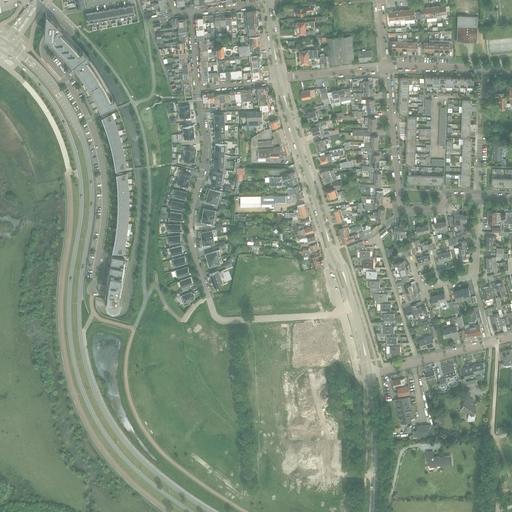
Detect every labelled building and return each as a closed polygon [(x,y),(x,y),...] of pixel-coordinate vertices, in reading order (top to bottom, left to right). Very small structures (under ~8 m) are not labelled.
[(468,3),(466,3),(457,4),(457,10),(465,9),(466,9),(479,8),(478,1),(477,2),(477,1),(476,1),(476,2),(468,3)] [(295,9),(296,15),(296,16),(307,15),(307,11),(315,10),(314,4),(308,4),(308,8),(295,9)] [(446,6),(446,5),(441,6),(442,17),(447,16),(447,15),(450,14),(449,6),(446,6)] [(427,18),(425,8),(420,8),(420,11),(418,11),(418,19),(427,18)] [(415,12),(414,9),(409,9),(410,20),(418,19),(418,11),(415,12)] [(62,28),(49,16),(45,13),(43,36),(46,38),(50,42),(54,46),(59,51),(64,56),(68,61),(71,65),(86,54),(82,49),(79,51),(78,52),(73,47),(69,42),(63,37),(58,31),(57,30),(60,27),(61,28),(61,29),(62,28)] [(478,16),(458,16),(457,26),(458,26),(457,37),(457,42),(458,41),(464,41),(464,39),(470,40),(470,41),(476,41),(476,43),(477,43),(477,38),(477,27),(478,27),(478,16)] [(178,20),(178,18),(175,18),(176,23),(174,24),(173,25),(173,26),(175,26),(186,25),(186,19),(178,20)] [(260,36),(258,36),(245,38),(245,41),(250,41),(250,43),(249,43),(249,44),(261,43),(260,36)] [(351,36),(346,36),(327,38),(329,56),(330,62),(330,63),(330,62),(341,61),(341,62),(342,62),(342,61),(353,60),(353,61),(354,61),(353,57),(359,56),(359,62),(365,61),(365,60),(372,59),(372,60),(373,60),(373,58),(372,50),(358,52),(353,52),(351,36)] [(398,42),(392,42),(392,41),(390,40),(390,49),(392,49),(392,50),(397,50),(398,42)] [(452,41),(445,41),(444,52),(449,52),(450,48),(453,48),(453,45),(452,41)] [(418,42),(413,42),(412,50),(418,51),(418,47),(421,47),(421,44),(418,44),(418,42)] [(261,54),(261,49),(260,44),(261,44),(261,43),(249,44),(238,46),(239,56),(249,55),(260,54),(261,54)] [(424,43),(424,44),(421,44),(421,47),(424,47),(424,51),(429,51),(429,43),(424,43)] [(313,49),(304,50),(299,51),(300,59),(311,58),(313,57),(313,49)] [(108,109),(116,106),(117,106),(114,100),(111,101),(110,102),(107,96),(103,89),(99,82),(96,77),(92,71),(89,66),(85,62),(87,61),(89,59),(86,54),(71,65),(75,70),(78,74),(81,78),(85,84),(88,90),(92,96),(95,102),(98,108),(100,113),(106,111),(109,110),(108,109)] [(360,85),(360,87),(360,88),(364,87),(373,87),(373,81),(372,81),(372,77),(368,78),(368,81),(364,81),(362,83),(361,82),(360,84),(360,85)] [(2,87),(0,89),(3,91),(7,96),(14,88),(10,84),(5,90),(2,87)] [(511,108),(511,86),(510,87),(510,93),(510,98),(510,100),(511,100),(511,103),(506,103),(506,97),(504,97),(504,94),(494,94),(494,97),(499,97),(499,107),(505,107),(505,108),(506,108),(506,107),(506,106),(511,106),(511,108)] [(14,88),(7,96),(11,100),(14,102),(16,101),(13,98),(19,93),(14,88)] [(303,99),(307,98),(314,97),(313,90),(314,89),(301,92),(303,99)] [(341,102),(339,90),(332,91),(333,92),(327,93),(329,98),(329,99),(331,103),(341,102)] [(362,99),(362,96),(351,96),(351,99),(352,105),(354,105),(354,100),(355,100),(355,99),(362,99)] [(18,103),(16,104),(18,107),(21,112),(29,106),(26,101),(20,106),(18,103)] [(177,106),(178,112),(190,111),(190,110),(190,107),(190,105),(182,105),(182,102),(176,103),(176,107),(177,106)] [(29,106),(21,112),(25,117),(27,120),(29,118),(27,115),(33,111),(29,106)] [(190,111),(178,112),(178,117),(177,118),(177,121),(184,120),(183,117),(191,117),(191,114),(191,111),(190,112),(190,111)] [(262,111),(240,111),(241,126),(263,125),(262,111)] [(316,114),(315,111),(307,113),(309,120),(313,119),(314,122),(318,121),(317,118),(319,117),(318,113),(316,114)] [(107,115),(102,117),(104,123),(114,119),(111,113),(110,114),(107,115)] [(114,119),(104,123),(106,128),(116,125),(114,119)] [(280,125),(278,119),(269,122),(269,121),(266,122),(267,126),(264,127),(265,130),(280,125)] [(31,121),(28,122),(30,125),(33,130),(42,125),(39,120),(32,124),(31,121)] [(326,120),(318,123),(315,123),(316,127),(311,128),(313,135),(321,133),(322,137),(330,134),(328,130),(323,132),(322,128),(323,128),(322,125),(327,124),(326,120)] [(182,133),(194,131),(194,130),(194,128),(193,125),(186,127),(185,124),(179,124),(180,128),(183,127),(184,133),(182,133)] [(376,124),(365,124),(365,126),(368,126),(368,130),(359,130),(353,130),(353,133),(370,133),(370,130),(376,130),(376,124)] [(42,125),(33,130),(36,136),(36,135),(38,139),(40,137),(38,134),(45,131),(42,125)] [(118,131),(116,125),(106,128),(108,134),(118,131)] [(281,128),(276,130),(272,132),(274,138),(272,139),(272,141),(258,142),(257,135),(251,138),(251,141),(250,148),(251,148),(273,147),(273,144),(279,143),(280,145),(287,142),(286,138),(285,135),(284,135),(283,133),(284,132),(283,129),(281,129),(281,128)] [(227,130),(225,130),(215,131),(215,133),(215,135),(215,136),(221,136),(221,139),(228,139),(227,130)] [(119,137),(118,131),(108,134),(110,140),(119,137)] [(194,132),(194,131),(182,133),(183,139),(179,139),(180,143),(188,141),(188,138),(195,137),(195,135),(195,132),(194,132)] [(353,133),(353,135),(359,135),(365,136),(366,136),(366,139),(364,139),(364,142),(366,142),(378,142),(378,136),(376,136),(373,136),(371,136),(370,136),(370,133),(353,133)] [(121,143),(119,137),(110,140),(111,146),(121,143)] [(328,139),(321,141),(316,142),(317,142),(318,146),(316,146),(318,151),(325,149),(328,148),(326,144),(329,143),(328,139)] [(41,140),(38,141),(40,144),(39,145),(42,150),(51,146),(49,141),(42,144),(41,140)] [(122,149),(121,143),(111,146),(113,151),(122,149)] [(500,143),(500,146),(494,145),(494,153),(493,153),(493,158),(498,159),(499,159),(502,159),(502,154),(503,148),(508,148),(508,143),(500,143)] [(291,153),(288,144),(282,146),(278,147),(274,148),(274,147),(273,147),(251,148),(251,164),(258,164),(258,158),(262,158),(262,161),(269,161),(277,161),(277,158),(284,158),(283,155),(291,153)] [(183,154),(195,156),(195,155),(195,156),(196,153),(196,150),(189,149),(189,146),(183,145),(182,149),(184,149),(183,154)] [(51,146),(42,150),(44,156),(45,159),(47,158),(46,155),(53,152),(51,146)] [(361,151),(358,151),(358,154),(369,154),(369,160),(380,160),(380,154),(377,154),(378,151),(367,151),(361,151)] [(195,156),(183,154),(182,160),(181,160),(180,163),(186,164),(187,161),(194,162),(195,160),(195,157),(195,156)] [(326,155),(324,155),(319,157),(321,163),(332,160),(330,154),(326,155)] [(48,161),(46,162),(46,165),(47,171),(57,169),(56,163),(49,165),(48,161)] [(47,177),(44,177),(45,181),(52,180),(51,176),(59,175),(57,169),(47,171),(46,171),(47,177)] [(177,178),(189,181),(190,180),(191,178),(190,178),(191,175),(184,173),(185,170),(179,169),(178,172),(179,172),(177,178)] [(329,170),(326,171),(321,172),(322,178),(331,175),(330,171),(332,170),(332,169),(329,170)] [(295,172),(290,173),(281,176),(281,177),(273,178),(273,177),(269,177),(270,182),(277,182),(283,181),(296,177),(295,172)] [(336,174),(331,175),(322,178),(324,183),(333,180),(333,181),(337,179),(336,174)] [(298,182),(296,177),(283,181),(277,182),(270,182),(270,187),(276,187),(278,185),(283,185),(289,183),(290,185),(298,182)] [(189,181),(177,178),(176,183),(175,183),(174,186),(180,188),(181,185),(188,187),(188,185),(189,185),(189,182),(189,181)] [(299,185),(294,186),(291,187),(292,190),(287,192),(288,193),(285,193),(286,196),(288,195),(294,194),(293,193),(301,190),(299,185)] [(377,188),(374,188),(374,194),(371,194),(371,197),(383,197),(383,191),(382,191),(382,188),(377,188)] [(180,197),(185,198),(187,192),(176,189),(174,195),(173,198),(179,200),(180,197)] [(209,190),(208,194),(221,198),(223,192),(220,191),(210,189),(209,190)] [(336,189),(332,191),(327,192),(329,198),(341,195),(341,196),(342,198),(345,197),(343,191),(337,193),(336,189)] [(288,195),(286,196),(286,202),(286,203),(290,203),(295,201),(296,199),(304,196),(302,191),(294,194),(288,195)] [(207,199),(206,201),(216,203),(219,204),(221,198),(208,194),(207,199)] [(275,202),(286,202),(286,196),(275,196),(267,196),(261,196),(240,196),(240,207),(261,206),(276,206),(275,202)] [(367,196),(360,196),(362,202),(363,205),(379,206),(379,203),(383,203),(383,197),(371,197),(371,199),(373,199),(373,203),(366,203),(367,196)] [(177,208),(183,209),(184,202),(173,200),(171,200),(169,206),(171,207),(170,210),(177,211),(177,208)] [(307,209),(305,204),(297,206),(298,209),(293,210),(294,213),(307,209)] [(204,210),(203,215),(217,217),(218,211),(215,210),(204,209),(204,211),(204,210)] [(309,215),(307,209),(294,213),(285,213),(285,217),(292,217),(300,214),(301,217),(309,215)] [(175,219),(181,220),(181,218),(182,219),(182,214),(182,213),(171,212),(170,218),(169,218),(169,221),(175,222),(175,219)] [(348,212),(347,213),(335,216),(337,222),(344,220),(344,218),(353,215),(353,216),(358,215),(358,213),(353,213),(352,213),(349,212),(348,212)] [(203,219),(202,221),(213,223),(215,223),(217,217),(203,215),(202,219),(203,219)] [(309,216),(304,217),(298,219),(298,220),(291,220),(291,223),(292,223),(292,226),(292,225),(296,225),(296,223),(302,221),(302,223),(310,221),(309,216)] [(440,233),(443,233),(440,222),(434,223),(435,230),(439,229),(440,233)] [(167,223),(167,230),(168,230),(168,233),(175,233),(175,230),(180,230),(180,224),(170,223),(167,223)] [(381,223),(378,226),(377,225),(371,230),(373,234),(373,235),(383,225),(381,223)] [(299,229),(298,225),(296,225),(292,225),(292,226),(294,234),(298,235),(301,234),(301,235),(304,235),(305,234),(314,232),(312,226),(305,228),(300,230),(297,231),(297,230),(299,229)] [(361,225),(357,226),(349,229),(348,226),(343,228),(339,229),(340,235),(345,234),(362,228),(361,225)] [(454,227),(451,228),(452,232),(453,238),(454,237),(461,235),(460,233),(455,234),(454,231),(454,227)] [(385,228),(380,233),(382,240),(390,233),(385,228)] [(363,231),(363,232),(365,237),(373,234),(371,230),(371,229),(363,231)] [(349,234),(346,235),(341,236),(343,242),(359,237),(358,234),(349,236),(349,234)] [(176,242),(181,241),(180,235),(169,236),(170,242),(169,242),(170,245),(176,245),(176,242)] [(315,235),(310,236),(307,237),(309,242),(307,242),(307,244),(316,241),(315,235)] [(454,237),(453,238),(451,238),(453,244),(458,244),(459,248),(466,247),(466,241),(462,241),(461,237),(454,238),(454,237)] [(360,250),(360,257),(370,257),(370,250),(374,250),(374,247),(365,247),(363,241),(357,243),(357,250),(360,250)] [(418,246),(416,241),(413,241),(414,242),(408,243),(410,249),(411,248),(415,247),(418,246)] [(303,248),(303,251),(309,251),(310,251),(319,248),(317,243),(309,245),(310,248),(308,248),(303,248)] [(182,245),(171,248),(172,254),(173,257),(179,256),(178,253),(183,252),(183,250),(184,250),(183,246),(182,246),(182,245)] [(124,248),(114,246),(113,252),(119,253),(121,254),(123,254),(124,248)] [(466,248),(466,247),(459,248),(459,254),(457,254),(457,258),(463,258),(463,254),(466,254),(466,253),(466,251),(467,251),(467,247),(466,248)] [(448,252),(444,252),(446,260),(450,259),(449,258),(451,258),(452,258),(450,251),(449,248),(447,249),(448,252)] [(207,256),(208,260),(221,256),(219,250),(216,251),(206,254),(207,256)] [(441,253),(440,250),(437,251),(440,261),(441,261),(443,260),(443,261),(446,260),(444,252),(441,253)] [(311,253),(310,251),(309,251),(303,251),(303,255),(310,256),(311,259),(310,260),(313,269),(320,266),(319,266),(318,261),(318,258),(321,256),(320,251),(311,253)] [(432,261),(429,252),(426,252),(427,255),(424,256),(425,263),(432,261)] [(417,258),(418,260),(419,265),(425,263),(424,256),(420,257),(420,254),(417,255),(417,258)] [(105,291),(105,299),(104,301),(104,302),(105,304),(105,305),(106,306),(107,307),(108,308),(109,309),(110,309),(112,309),(113,309),(114,309),(116,309),(117,308),(118,307),(119,306),(120,305),(120,303),(120,302),(121,292),(123,292),(129,259),(124,258),(123,258),(112,256),(106,255),(100,290),(105,291)] [(186,262),(185,256),(174,259),(172,260),(174,267),(182,265),(181,264),(186,262)] [(221,256),(208,260),(209,264),(210,266),(220,263),(223,262),(221,256)] [(363,261),(363,267),(374,267),(374,257),(370,257),(360,257),(360,261),(363,261)] [(405,261),(404,261),(394,264),(394,267),(397,266),(399,269),(406,267),(405,264),(406,263),(405,261)] [(497,272),(496,263),(486,264),(486,265),(487,265),(487,270),(493,270),(494,273),(497,272)] [(184,274),(190,273),(188,266),(177,269),(175,270),(176,276),(178,276),(179,279),(185,277),(184,274)] [(366,271),(366,277),(377,277),(377,270),(374,270),(374,267),(363,267),(363,271),(366,271)] [(407,273),(406,267),(399,269),(400,273),(397,274),(397,276),(407,273)] [(218,271),(210,274),(211,277),(211,278),(212,280),(215,287),(223,284),(218,271)] [(188,285),(193,283),(191,277),(180,281),(183,286),(182,287),(183,290),(189,288),(188,285)] [(308,277),(301,279),(305,288),(311,286),(308,277)] [(377,288),(377,290),(385,290),(385,286),(380,286),(380,280),(377,280),(377,277),(366,277),(366,281),(369,281),(369,288),(377,288)] [(301,279),(296,281),(299,290),(305,288),(301,279)] [(296,281),(291,283),(294,292),(299,290),(296,281)] [(401,286),(403,294),(413,291),(411,285),(405,287),(403,281),(396,283),(397,287),(401,286)] [(291,283),(286,285),(289,294),(294,292),(291,283)] [(492,284),(494,291),(497,291),(498,296),(505,294),(504,288),(503,286),(503,283),(495,284),(495,283),(492,284)] [(491,292),(494,291),(492,284),(489,284),(489,286),(482,288),(483,291),(484,294),(482,294),(484,300),(485,299),(486,300),(486,302),(492,300),(492,298),(492,297),(491,292)] [(286,285),(281,287),(284,295),(289,294),(286,285)] [(263,286),(258,288),(261,296),(266,295),(263,286)] [(461,289),(464,299),(471,297),(468,287),(468,288),(462,290),(461,289)] [(258,288),(253,289),(256,298),(261,296),(258,288)] [(193,296),(195,296),(193,293),(192,293),(192,291),(189,292),(188,289),(182,292),(183,294),(180,296),(182,302),(188,300),(188,301),(191,300),(191,299),(194,298),(193,296)] [(253,289),(248,291),(251,300),(256,298),(253,289)] [(464,299),(461,289),(461,290),(455,291),(454,290),(454,291),(457,301),(464,299)] [(377,293),(377,300),(388,300),(388,293),(385,293),(385,290),(377,290),(374,290),(374,293),(377,293)] [(248,291),(243,293),(246,302),(251,300),(248,291)] [(415,297),(413,291),(403,294),(406,302),(402,304),(403,307),(410,305),(409,299),(415,297)] [(243,293),(236,295),(239,304),(246,302),(243,293)] [(444,293),(438,295),(441,306),(445,305),(444,303),(447,303),(446,300),(445,298),(444,293)] [(441,306),(438,295),(431,296),(433,302),(431,303),(432,307),(436,306),(437,307),(441,306)] [(377,310),(380,310),(391,310),(391,303),(388,303),(388,300),(377,300),(377,310)] [(304,306),(297,308),(301,319),(307,316),(304,306)] [(420,319),(419,316),(424,315),(425,317),(428,315),(426,309),(423,310),(422,307),(416,309),(414,306),(411,307),(411,306),(405,308),(407,315),(413,313),(414,318),(413,318),(413,319),(413,321),(414,321),(419,320),(420,319)] [(297,308),(290,310),(294,321),(301,319),(297,308)] [(290,310),(284,313),(287,323),(294,321),(290,310)] [(391,310),(380,310),(380,314),(383,314),(383,320),(394,320),(394,313),(391,313),(391,310)] [(284,313),(277,315),(281,325),(287,323),(284,313)] [(277,315),(270,317),(274,328),(281,325),(277,315)] [(502,327),(499,315),(490,317),(493,330),(497,329),(499,328),(502,327)] [(266,319),(261,321),(264,330),(269,328),(266,319)] [(261,321),(255,323),(258,332),(264,330),(261,321)] [(255,323),(250,325),(253,334),(258,332),(255,323)] [(384,326),(384,333),(397,333),(397,332),(394,332),(394,326),(391,326),(391,323),(380,323),(380,326),(384,326)] [(469,325),(468,324),(465,325),(465,326),(465,328),(466,332),(467,336),(476,334),(476,335),(482,333),(479,325),(470,327),(469,325)] [(250,325),(244,327),(247,336),(253,334),(250,325)] [(456,326),(442,330),(443,336),(444,336),(444,337),(453,335),(455,340),(459,339),(456,326)] [(386,336),(386,343),(397,343),(397,336),(394,336),(394,334),(397,334),(397,333),(384,333),(384,336),(386,336)] [(434,346),(432,336),(427,337),(427,338),(419,340),(421,348),(429,346),(430,347),(434,346)] [(315,337),(308,339),(311,349),(318,347),(315,337)] [(308,339),(301,341),(305,352),(311,349),(308,339)] [(301,341),(295,344),(298,354),(305,352),(301,341)] [(397,343),(386,343),(386,346),(390,346),(390,353),(386,353),(386,356),(400,357),(400,346),(397,346),(397,343)] [(295,344),(288,346),(292,356),(298,354),(295,344)] [(287,348),(281,350),(285,359),(290,357),(287,348)] [(511,358),(511,353),(511,349),(503,351),(504,357),(502,358),(503,362),(501,362),(501,364),(502,363),(502,365),(506,364),(507,367),(511,366),(510,363),(511,362),(511,359),(511,358)] [(281,350),(276,352),(279,361),(285,359),(281,350)] [(276,352),(271,353),(274,363),(279,361),(276,352)] [(271,353),(266,355),(269,364),(274,363),(271,353)] [(266,355),(261,357),(264,366),(269,364),(266,355)] [(261,357),(256,359),(259,368),(264,366),(261,357)] [(484,369),(483,367),(483,368),(482,363),(475,365),(476,366),(462,369),(464,377),(471,375),(484,372),(484,369)] [(442,367),(444,372),(445,377),(456,374),(453,364),(442,367)] [(170,368),(161,371),(163,376),(172,374),(170,368)] [(425,371),(426,376),(427,379),(433,377),(434,382),(437,381),(436,376),(434,369),(425,371)] [(172,374),(163,376),(164,382),(173,380),(172,374)] [(465,378),(460,379),(463,388),(477,384),(476,379),(466,381),(465,378)] [(397,388),(399,396),(410,394),(408,386),(397,388)] [(176,387),(168,391),(170,397),(179,393),(176,387)] [(179,393),(170,397),(173,402),(181,398),(179,393)] [(468,420),(475,421),(476,405),(474,404),(473,406),(470,404),(473,400),(468,396),(463,403),(464,404),(462,408),(469,413),(468,420)] [(399,412),(400,420),(404,419),(406,419),(413,417),(412,413),(411,413),(410,410),(409,408),(410,407),(408,398),(396,400),(398,407),(399,407),(399,412)] [(417,437),(417,438),(429,438),(428,425),(417,426),(417,431),(413,431),(413,437),(417,437)] [(429,464),(429,467),(434,467),(434,465),(436,464),(436,465),(451,464),(451,456),(440,457),(433,457),(433,451),(426,451),(427,461),(429,461),(429,464)]
